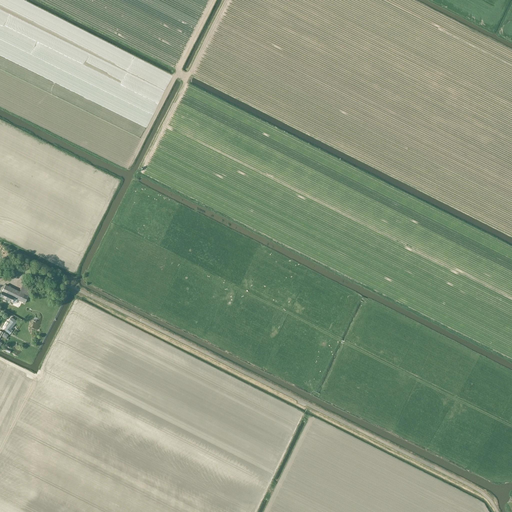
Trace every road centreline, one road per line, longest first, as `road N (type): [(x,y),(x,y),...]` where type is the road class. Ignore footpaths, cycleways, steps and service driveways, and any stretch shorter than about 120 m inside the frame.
road 1 (track): [(135,182),(227,0)]
road 2 (track): [(334,337),(511,426)]
